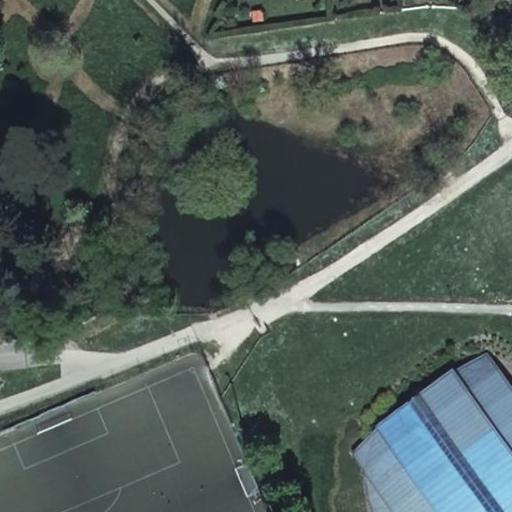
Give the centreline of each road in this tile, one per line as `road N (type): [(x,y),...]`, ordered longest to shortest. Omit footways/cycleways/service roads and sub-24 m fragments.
road 1 (track): [(511,145),(325,282),(213,331),(0,404)]
road 2 (track): [(511,130),(469,67),(428,41),(167,74),(135,99),(116,180),(102,212),(81,231)]
